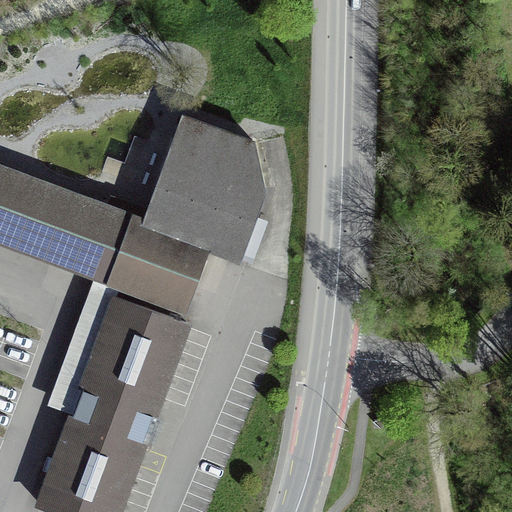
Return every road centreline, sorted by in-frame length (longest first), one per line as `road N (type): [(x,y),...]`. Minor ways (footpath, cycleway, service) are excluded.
road 1 (secondary): [(344,0),(328,356)]
road 2 (residential): [(511,319),(489,345),(454,362),(328,356)]
road 3 (secondary): [(328,356),(295,511)]
